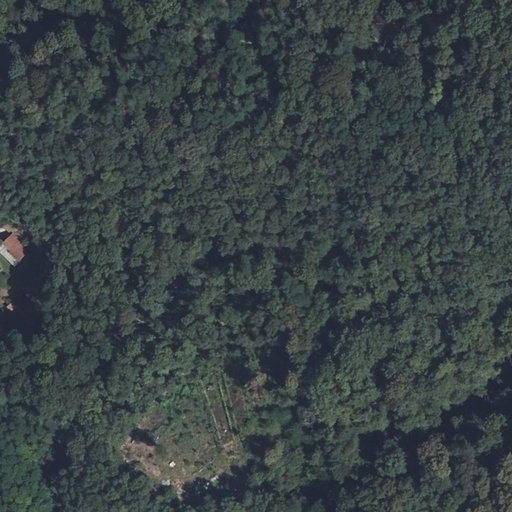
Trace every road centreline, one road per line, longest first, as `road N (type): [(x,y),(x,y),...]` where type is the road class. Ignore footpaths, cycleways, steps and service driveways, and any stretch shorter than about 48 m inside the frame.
road 1 (track): [(382,149),(247,161),(117,136),(69,143),(0,130)]
road 2 (track): [(487,107),(466,161),(450,176),(382,149)]
